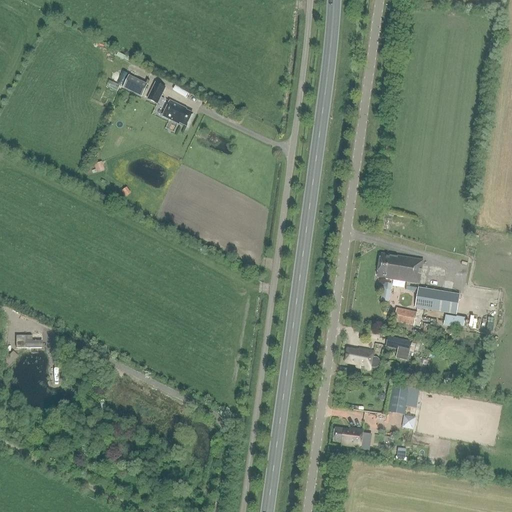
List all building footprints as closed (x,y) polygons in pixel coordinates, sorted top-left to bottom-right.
[(141,97),(147,85),(129,76),(123,88),(141,97)] [(158,105),(166,88),(155,83),(147,100),(158,105)] [(186,109),(170,101),(162,117),(179,124),(179,123),(186,127),(193,114),(185,111),(186,109)] [(95,172),(104,170),(102,161),(93,163),(95,172)] [(410,287),(411,283),(419,285),(423,261),(397,257),(396,258),(389,257),(389,256),(381,254),(377,277),(406,282),(406,287),(410,287)] [(415,308),(456,315),(460,296),(410,287),(406,287),(405,291),(417,293),(415,308)] [(416,314),(396,309),(394,321),(414,326),(416,314)] [(442,326),(462,330),(464,318),(444,314),(442,326)] [(41,342),(31,342),(31,336),(16,336),(16,349),(41,349),(41,342)] [(388,337),(385,346),(409,352),(411,342),(388,337)] [(345,363),(356,365),(356,367),(371,370),(371,367),(375,368),(379,366),(380,362),(377,359),(373,358),(374,352),(359,349),(359,351),(348,349),(345,363)] [(2,363),(8,369),(18,358),(12,352),(2,363)] [(420,368),(418,376),(425,377),(427,370),(420,368)] [(63,381),(63,382),(70,378),(69,375),(67,373),(60,378),(63,381)] [(454,384),(455,378),(446,376),(445,382),(454,384)] [(406,407),(409,389),(393,386),(388,412),(404,415),(406,407)] [(108,405),(99,398),(95,403),(104,410),(108,405)] [(403,415),(402,428),(414,429),(415,416),(403,415)] [(335,428),(332,443),(342,444),(342,445),(360,448),(360,450),(369,451),(370,440),(368,439),(369,435),(363,434),(363,430),(349,428),(349,430),(335,428)] [(396,441),(376,438),(374,456),(384,457),(385,451),(395,452),(396,441)] [(405,458),(405,448),(396,448),(396,458),(405,458)]
